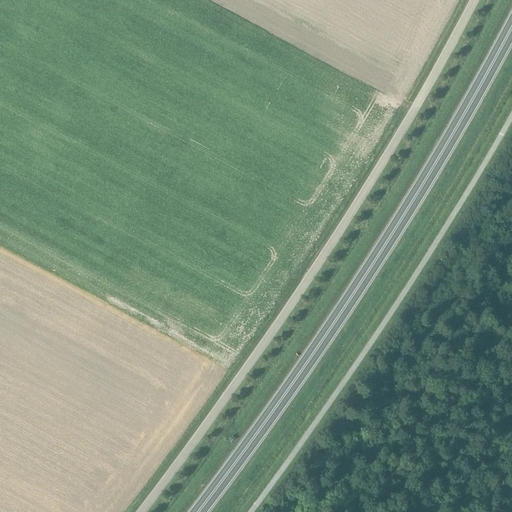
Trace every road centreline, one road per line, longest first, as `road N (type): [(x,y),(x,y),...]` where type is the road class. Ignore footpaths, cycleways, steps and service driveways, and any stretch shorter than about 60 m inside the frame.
road 1 (unclassified): [(135,511),(306,271),(466,0)]
road 2 (trunk): [(198,511),(405,211),(511,28)]
